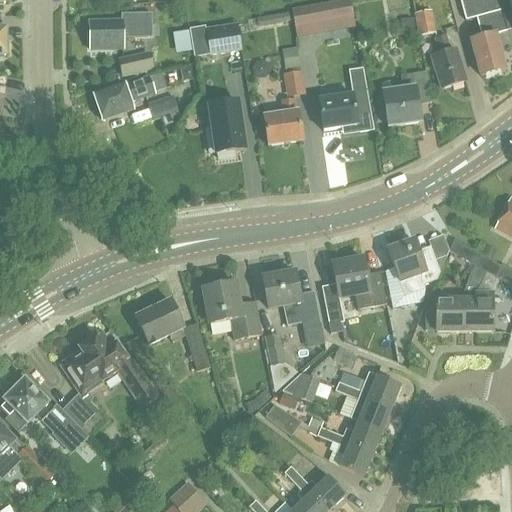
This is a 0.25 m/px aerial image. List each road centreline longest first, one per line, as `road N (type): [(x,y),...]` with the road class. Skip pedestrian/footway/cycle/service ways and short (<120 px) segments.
road 1 (tertiary): [(82,280),(144,256),(360,212),(420,189),(511,134)]
road 2 (residential): [(82,280),(56,236),(43,169),(42,0)]
road 3 (residential): [(386,511),(440,397),(469,385),(511,393)]
